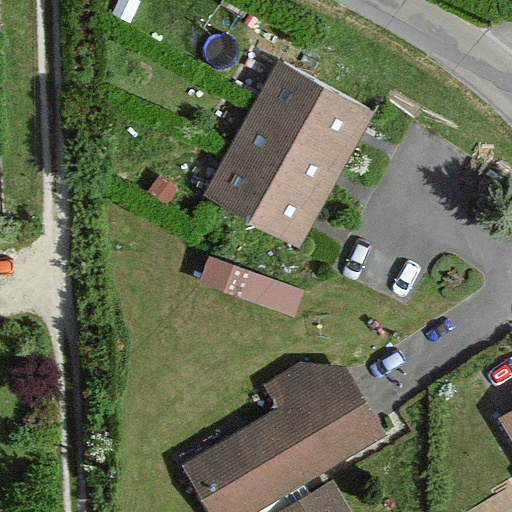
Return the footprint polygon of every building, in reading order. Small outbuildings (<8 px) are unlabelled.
[(276,61),(204,193),(290,242),(365,110),(276,61)] [(210,283),(203,303),(244,317),(252,297),(210,283)] [(345,379),(308,367),(267,391),(280,410),(201,457),(229,511),(246,511),(282,489),(294,510),(311,500),(301,477),(336,456),(304,404),(345,379)] [(304,404),(336,456),(376,432),(345,379),(304,404)] [(214,511),(229,511),(201,457),(188,464),(214,511)] [(344,511),(331,488),(290,511),(344,511)]
